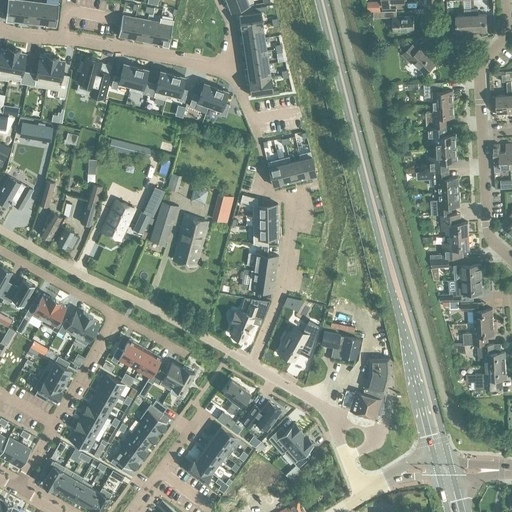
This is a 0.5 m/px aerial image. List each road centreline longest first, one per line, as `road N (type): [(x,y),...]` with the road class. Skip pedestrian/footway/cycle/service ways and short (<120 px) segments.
road 1 (primary): [(442,471),(322,0)]
road 2 (residential): [(249,364),(0,230)]
road 3 (residential): [(249,364),(281,294),(294,205),(268,195),(258,140)]
road 4 (residential): [(0,31),(236,72)]
road 5 (residential): [(114,315),(20,486)]
road 6 (unclassified): [(396,479),(357,428),(249,364)]
road 7 (residential): [(511,260),(487,227),(481,132)]
road 8 (residential): [(0,250),(114,315)]
road 9 (residential): [(130,511),(203,410)]
